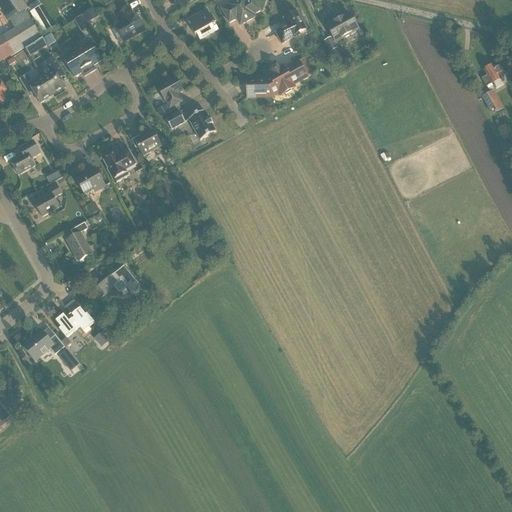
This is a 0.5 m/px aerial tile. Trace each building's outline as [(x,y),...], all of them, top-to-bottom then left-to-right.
[(0,63),(14,55),(42,38),(25,11),(28,9),(21,0),(0,0),(0,7),(9,21),(10,21),(15,30),(3,37),(0,39),(0,63)] [(237,0),(232,3),(232,4),(222,10),(229,24),(237,20),(236,18),(239,16),(243,24),(255,18),(254,15),(260,11),(253,0),(237,0)] [(115,14),(121,25),(116,27),(124,42),(145,31),(137,16),(133,18),(127,7),(115,14)] [(195,36),(197,35),(200,40),(218,30),(214,25),(215,24),(210,16),(209,16),(206,10),(189,20),(192,26),(190,27),(195,36)] [(92,11),(82,17),(87,25),(97,18),(92,11)] [(289,12),(288,14),(289,16),(284,19),(288,27),(276,34),(282,45),(295,38),(294,36),(306,29),(297,12),(295,13),(294,11),(291,11),(289,12)] [(33,19),(43,34),(54,27),(45,12),(33,19)] [(326,27),(336,44),(360,30),(350,13),(341,18),(340,16),(334,19),(335,22),(326,27)] [(75,21),(82,33),(89,29),(82,17),(75,21)] [(274,26),(264,32),(267,37),(277,31),(274,26)] [(44,40),(49,47),(56,43),(51,35),(44,40)] [(324,41),(330,52),(337,48),(331,38),(324,41)] [(90,74),(96,70),(94,66),(101,61),(90,42),(76,50),(90,74)] [(312,53),(317,62),(326,57),(321,48),(312,53)] [(82,73),(84,77),(90,74),(76,50),(63,58),(74,78),(82,73)] [(46,64),(51,72),(42,78),(53,96),(66,88),(58,75),(62,73),(54,59),(46,64)] [(284,71),(282,67),(276,71),(288,92),(294,88),(292,85),(307,77),(299,63),(284,71)] [(492,84),(499,80),(497,76),(503,73),(499,65),(493,69),(491,67),(483,71),(487,77),(482,80),(487,90),(493,87),(492,84)] [(276,71),(269,75),(271,78),(267,81),(247,81),(247,97),(271,97),(279,92),(281,96),(288,92),(276,71)] [(42,78),(33,84),(27,75),(20,80),(28,94),(32,91),(40,104),(53,96),(42,78)] [(159,90),(165,101),(166,101),(170,108),(181,102),(177,94),(183,91),(176,80),(159,90)] [(482,98),(492,116),(504,109),(494,91),(482,98)] [(158,112),(161,118),(168,114),(165,107),(158,112)] [(213,124),(210,119),(209,119),(204,111),(189,120),(200,141),(216,132),(212,125),(213,124)] [(166,121),(171,131),(185,123),(180,113),(166,121)] [(498,129),(504,139),(511,134),(511,131),(509,127),(507,128),(506,125),(498,129)] [(135,142),(143,157),(161,147),(152,132),(135,142)] [(41,154),(33,141),(19,149),(23,156),(11,163),(19,176),(36,166),(32,159),(41,154)] [(92,145),(84,146),(85,156),(93,156),(92,145)] [(122,156),(122,157),(119,159),(117,154),(104,162),(108,169),(107,170),(113,180),(127,172),(126,171),(136,165),(126,146),(126,147),(129,152),(122,156)] [(95,169),(85,174),(86,177),(77,182),(85,196),(97,188),(99,191),(105,187),(95,169)] [(143,170),(136,173),(141,182),(148,179),(143,170)] [(47,177),(49,182),(61,175),(58,171),(47,177)] [(59,208),(54,199),(61,195),(56,185),(45,191),(48,196),(34,204),(42,218),(59,208)] [(85,208),(90,216),(99,211),(95,202),(85,208)] [(101,216),(94,219),(98,226),(105,223),(101,216)] [(92,255),(80,234),(88,230),(85,224),(71,231),(74,237),(67,241),(79,262),(92,255)] [(126,253),(130,259),(136,254),(133,249),(126,253)] [(139,286),(124,268),(113,277),(112,276),(98,288),(105,296),(115,288),(119,294),(121,294),(127,289),(131,294),(133,294),(135,294),(137,294),(138,292),(139,291),(140,289),(139,286)] [(87,314),(86,315),(80,309),(67,320),(64,316),(56,322),(61,329),(59,330),(66,339),(80,328),(83,332),(95,323),(87,314)] [(95,327),(101,334),(105,331),(98,324),(95,327)] [(53,335),(55,337),(49,341),(42,332),(41,332),(42,333),(31,342),(30,341),(25,345),(26,346),(24,348),(24,349),(25,348),(34,358),(39,359),(50,349),(55,356),(65,348),(54,334),(53,335)] [(63,344),(69,352),(74,348),(68,340),(63,344)] [(58,356),(70,371),(79,364),(67,349),(58,356)] [(0,402),(0,422),(3,420),(4,422),(11,416),(11,415),(0,402)]
